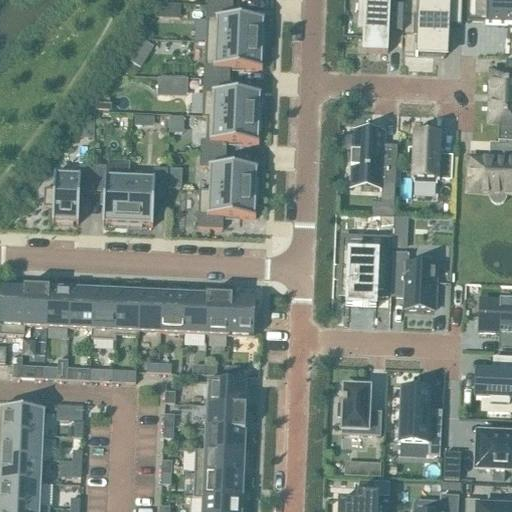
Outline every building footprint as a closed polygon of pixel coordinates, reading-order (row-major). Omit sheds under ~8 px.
[(206,0),(206,7),(232,8),(232,0),(206,0)] [(388,34),(389,5),(381,5),(381,1),(367,0),(360,0),(358,29),(363,29),(362,43),(362,54),(387,55),(388,34)] [(417,0),(417,15),(414,15),(412,36),(416,35),(415,55),(445,57),(446,26),(461,27),(462,0),(417,0)] [(511,0),(467,0),(466,23),(485,24),(485,28),(511,29),(511,0)] [(263,23),(264,23),(264,22),(232,20),(232,8),(206,7),(206,21),(205,44),(264,47),(265,32),(263,32),(263,23)] [(204,68),(203,81),(229,83),(229,71),(262,72),(262,70),(261,70),(261,61),(264,61),(264,47),(205,44),(204,68)] [(498,126),(498,146),(511,146),(511,62),(506,62),(505,74),(491,73),(490,95),(492,95),(491,104),(490,104),(489,126),(498,126)] [(159,81),(158,95),(163,95),(168,96),(169,81),(159,81)] [(202,95),(203,95),(202,120),(207,120),(207,119),(261,121),(262,107),(259,107),(260,98),(261,98),(261,96),(228,95),(229,83),(203,81),(202,95)] [(259,145),(258,145),(258,136),(260,136),(261,121),(207,119),(207,120),(206,142),(200,142),(200,156),(226,157),(226,145),(259,146),(259,145)] [(350,168),(350,169),(351,169),(351,188),(352,188),(352,190),(361,190),(379,191),(379,192),(381,192),(381,185),(395,186),(397,148),(383,147),(383,135),(375,134),(355,133),(355,132),(353,132),(352,154),(351,154),(351,155),(351,168),(350,168)] [(450,181),(451,166),(451,158),(439,158),(440,138),(413,137),(413,151),(408,151),(408,167),(412,167),(411,180),(414,180),(414,184),(435,185),(436,181),(438,181),(450,181)] [(469,161),(468,194),(489,195),(489,199),(491,203),(495,205),(499,205),(503,203),(505,200),(505,196),(511,196),(511,146),(498,146),(497,146),(496,162),(469,161)] [(256,172),(258,172),(258,170),(225,169),(226,157),(200,156),(199,169),(209,170),(208,192),(208,193),(258,196),(258,181),(256,181),(256,172)] [(43,209),(52,209),(52,225),(53,225),(53,224),(57,224),(57,226),(73,227),(73,225),(76,225),(76,226),(78,226),(80,193),(91,194),(93,168),(79,167),(78,177),(55,176),(55,175),(54,175),(53,191),(44,190),(43,209)] [(93,168),(91,194),(103,194),(102,227),(104,227),(104,226),(113,226),(113,229),(127,229),(129,180),(106,179),(106,168),(93,168)] [(166,197),(167,171),(153,171),(153,181),(129,180),(127,229),(142,230),(142,228),(151,228),(150,229),(152,229),(154,197),(166,197)] [(198,216),(197,216),(196,230),(222,232),(223,219),(255,221),(255,219),(254,219),(255,210),(257,210),(258,196),(208,193),(208,192),(199,192),(198,216)] [(379,216),(379,229),(393,230),(394,217),(393,217),(379,216)] [(376,298),(386,299),(389,241),(342,239),(340,297),(347,297),(346,309),(376,310),(376,298)] [(393,255),(391,299),(404,299),(404,311),(434,313),(436,267),(408,266),(408,256),(393,255)] [(0,337),(23,338),(25,290),(1,289),(0,316),(0,337)] [(46,330),(48,291),(25,290),(23,338),(24,339),(24,329),(46,330)] [(69,331),(71,292),(48,291),(46,330),(69,331)] [(91,332),(90,342),(92,342),(94,293),(71,292),(69,331),(91,332)] [(114,343),(117,294),(94,293),(92,342),(114,343)] [(137,339),(139,295),(117,294),(114,343),(115,343),(116,338),(137,339)] [(160,335),(162,296),(139,295),(137,339),(138,339),(139,334),(160,335)] [(183,336),(185,297),(162,296),(160,335),(183,336)] [(206,337),(208,298),(185,297),(183,336),(206,337)] [(229,338),(230,299),(208,298),(206,337),(229,338)] [(253,339),(254,300),(230,299),(229,338),(253,339)] [(511,351),(511,302),(499,302),(499,303),(481,302),(479,334),(499,335),(498,351),(511,351)] [(511,359),(501,359),(500,374),(477,373),(476,401),(488,401),(488,415),(509,416),(510,402),(511,402),(511,359)] [(67,363),(57,362),(57,382),(66,383),(67,363)] [(147,366),(147,375),(159,376),(159,366),(147,366)] [(159,376),(170,376),(171,367),(159,366),(159,376)] [(12,368),(11,380),(21,381),(21,369),(12,368)] [(193,368),(192,377),(204,378),(205,368),(193,368)] [(204,378),(216,378),(216,369),(205,368),(204,378)] [(44,370),(34,369),(34,381),(43,382),(44,370)] [(227,369),(227,378),(227,379),(239,380),(239,370),(227,369)] [(90,372),(80,371),(80,383),(90,384),(90,372)] [(113,373),(103,373),(103,384),(112,385),(113,373)] [(135,386),(136,374),(126,374),(125,385),(135,386)] [(247,386),(208,384),(207,408),(246,410),(247,386)] [(368,414),(369,390),(343,389),(342,402),(338,402),(338,419),(342,419),(341,437),(380,439),(381,415),(368,414)] [(430,393),(400,391),(398,445),(440,447),(441,420),(429,419),(430,393)] [(174,407),(174,395),(165,394),(164,406),(174,407)] [(32,408),(12,407),(12,412),(0,411),(0,436),(43,438),(44,415),(45,415),(45,413),(32,413),(32,408)] [(246,410),(207,408),(206,431),(245,433),(246,410)] [(173,429),(173,418),(164,417),(163,429),(173,429)] [(82,440),(83,424),(74,424),(73,440),(82,440)] [(163,441),(172,441),(173,429),(163,429),(163,441)] [(205,453),(195,452),(195,453),(244,456),(245,433),(206,431),(205,453)] [(0,460),(42,462),(43,438),(0,436),(0,460)] [(476,451),(476,472),(511,473),(511,437),(493,437),(477,436),(476,451)] [(461,452),(446,452),(445,480),(460,481),(461,452)] [(72,464),(81,464),(82,454),(73,453),(72,464)] [(244,456),(195,453),(194,476),(243,479),(244,456)] [(0,484),(41,486),(42,462),(0,460),(0,484)] [(161,475),(171,475),(171,464),(162,463),(161,475)] [(81,464),(72,464),(72,480),(80,480),(81,464)] [(161,487),(170,487),(171,475),(161,475),(161,487)] [(243,479),(194,476),(193,499),(241,501),(243,479)] [(0,508),(40,510),(40,509),(41,486),(0,484),(0,508)] [(338,504),(337,511),(387,511),(388,506),(378,506),(378,498),(353,497),(353,505),(338,504)] [(201,511),(240,511),(241,501),(193,499),(193,500),(202,501),(201,511)] [(456,511),(457,499),(440,499),(439,511),(456,511)] [(75,511),(79,511),(80,502),(71,501),(70,511),(75,511)] [(511,511),(511,510),(477,508),(477,502),(465,502),(464,511),(511,511)]
